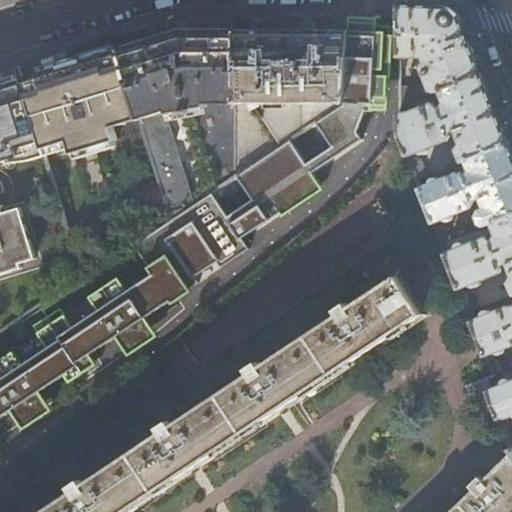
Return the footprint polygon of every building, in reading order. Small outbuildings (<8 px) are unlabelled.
[(471,41),(463,21),(444,5),(432,5),(400,4),(399,16),(401,63),(405,63),(405,57),(423,57),(425,61),(421,65),(415,67),(421,81),(428,78),(431,88),(435,90),(440,89),(483,73),(471,41)] [(0,419),(94,357),(92,355),(199,283),(196,277),(218,262),(222,267),(250,249),(243,238),(322,185),(313,172),(363,139),(358,131),(366,111),(375,111),(378,28),(365,28),(365,31),(361,30),(348,30),(346,102),(317,122),(333,146),(306,165),(290,140),(238,175),(254,199),(228,217),(211,192),(173,219),(135,243),(157,276),(131,294),(121,281),(94,299),(103,313),(76,331),(63,311),(35,330),(49,349),(23,366),(14,353),(0,362),(0,419)] [(206,28),(181,28),(118,48),(141,120),(173,219),(211,192),(236,176),(235,28),(206,28)] [(346,102),(348,30),(298,29),(235,28),(236,176),(238,175),(290,140),(317,122),(346,102)] [(80,60),(118,48),(116,44),(70,58),(71,63),(80,60)] [(115,128),(141,120),(118,48),(80,60),(71,63),(70,58),(67,51),(55,55),(58,63),(59,67),(38,73),(22,79),(43,150),(68,142),(70,149),(72,154),(75,153),(115,141),(117,140),(114,129),(115,128)] [(38,73),(59,67),(58,63),(54,64),(51,56),(39,60),(42,68),(37,70),(38,73)] [(497,108),(483,73),(440,89),(445,101),(439,107),(432,101),(401,113),(401,134),(418,177),(425,175),(421,161),(416,160),(414,154),(447,140),(451,135),(450,131),(456,129),(461,142),(458,150),(462,160),(467,159),(510,143),(497,108)] [(0,85),(16,81),(14,75),(0,83),(0,85)] [(0,164),(8,162),(44,151),(43,150),(22,79),(16,81),(0,85),(0,164)] [(116,147),(115,141),(75,153),(77,159),(116,147)] [(68,142),(43,150),(44,151),(45,156),(70,149),(68,142)] [(511,147),(510,143),(467,159),(470,170),(469,172),(460,174),(458,172),(421,186),(442,240),(450,238),(446,228),(441,224),(440,219),(472,207),(475,199),(479,197),(484,207),(481,209),(478,216),(480,222),(484,225),(492,222),(511,214),(511,147)] [(45,157),(45,156),(44,151),(8,162),(8,165),(17,164),(26,163),(45,157)] [(68,204),(63,189),(57,192),(61,206),(68,204)] [(36,260),(20,210),(4,216),(0,216),(0,277),(22,270),(21,265),(36,260)] [(146,218),(144,211),(125,218),(127,224),(146,218)] [(511,214),(492,222),(496,234),(492,239),(487,235),(447,251),(470,310),(477,307),(472,295),(468,292),(466,287),(502,272),(504,269),(503,265),(505,264),(510,264),(511,270),(511,277),(509,282),(511,289),(511,214)] [(70,487),(74,492),(43,511),(125,511),(193,467),(423,314),(398,276),(352,307),(348,302),(344,305),(338,309),(341,315),(263,366),(259,362),(249,368),(252,374),(177,423),(173,425),(170,421),(165,424),(160,428),(162,433),(149,442),(84,485),(81,480),(70,487)] [(511,306),(511,307),(510,305),(474,319),(496,375),(502,372),(498,362),(494,360),(493,355),(511,346),(511,306)] [(511,382),(495,389),(493,389),(489,379),(468,388),(510,450),(511,448),(511,430),(509,421),(509,418),(511,417),(511,382)] [(511,511),(511,454),(485,481),(481,477),(472,486),(476,490),(465,500),(475,511),(511,511)] [(475,511),(465,500),(452,511),(475,511)]
